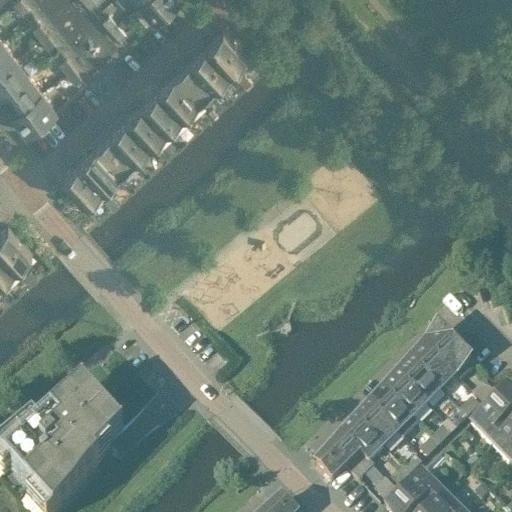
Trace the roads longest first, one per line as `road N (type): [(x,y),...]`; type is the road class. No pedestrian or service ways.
road 1 (residential): [(20,193),(190,383),(286,474)]
road 2 (residential): [(20,193),(206,21),(216,0)]
